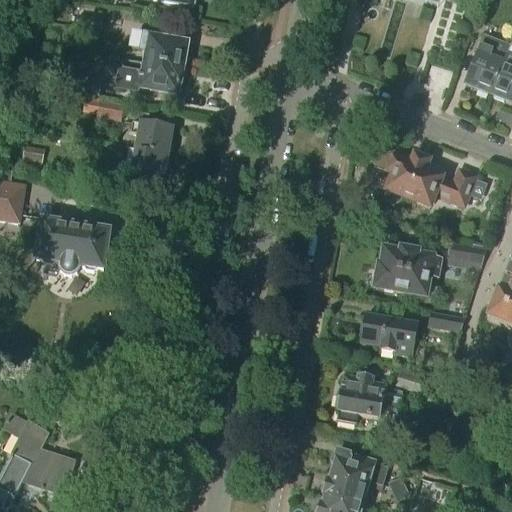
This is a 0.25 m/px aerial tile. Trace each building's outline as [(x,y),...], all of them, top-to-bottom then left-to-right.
[(194,9),(195,0),(153,0),(153,2),(194,9)] [(64,1),(63,10),(73,12),(75,3),(64,1)] [(99,37),(101,21),(81,17),(78,33),(99,37)] [(495,98),(509,46),(485,37),(466,87),(495,98)] [(186,73),(189,60),(184,59),(187,47),(133,38),(131,50),(147,53),(145,66),(186,73)] [(511,47),(509,46),(495,98),(511,104),(511,47)] [(186,73),(145,66),(145,67),(125,64),(123,76),(121,76),(119,92),(137,95),(138,92),(178,99),(180,86),(184,87),(186,73)] [(98,101),(101,88),(45,76),(42,90),(85,99),(98,101)] [(27,108),(30,92),(8,87),(4,104),(27,108)] [(121,125),(124,109),(100,104),(100,101),(98,101),(85,99),(82,116),(121,125)] [(141,127),(132,126),(130,137),(138,138),(136,152),(167,157),(172,131),(141,126),(141,127)] [(40,177),(44,154),(24,150),(20,174),(40,177)] [(413,162),(383,151),(382,152),(381,152),(379,152),(377,152),(374,153),(373,154),(372,156),(371,158),(371,159),(371,162),(372,164),(373,166),(374,167),(376,168),(376,170),(393,177),(386,195),(387,195),(387,200),(389,203),(393,205),(397,204),(400,200),(400,199),(430,210),(435,198),(463,209),(474,181),(459,175),(454,188),(440,183),(443,174),(427,168),(428,164),(414,159),(413,162)] [(163,183),(167,157),(136,152),(134,166),(126,164),(124,175),(131,176),(131,177),(163,183)] [(12,174),(0,172),(0,223),(20,227),(26,189),(10,186),(12,174)] [(68,228),(43,224),(37,263),(43,264),(45,268),(52,269),(55,266),(61,267),(60,271),(66,279),(72,279),(79,273),(79,270),(85,271),(88,275),(94,276),(97,272),(103,273),(109,235),(83,231),(84,226),(68,224),(68,228)] [(449,246),(445,268),(467,272),(479,274),(486,251),(471,247),(471,250),(449,246)] [(511,254),(486,319),(511,329),(507,342),(511,344),(511,254)] [(437,283),(441,265),(385,255),(382,272),(379,272),(376,293),(425,301),(429,282),(437,283)] [(458,336),(461,321),(430,315),(427,331),(458,336)] [(412,361),(417,328),(367,319),(362,347),(382,351),(381,354),(395,356),(394,358),(412,361)] [(419,396),(424,382),(401,374),(396,388),(419,396)] [(341,399),(337,400),(335,410),(338,412),(338,415),(339,415),(337,425),(355,428),(357,419),(379,423),(382,407),(399,410),(402,395),(385,392),(385,390),(372,387),(373,382),(358,379),(357,382),(344,380),(341,399)] [(72,464),(38,453),(46,437),(10,418),(2,434),(20,444),(18,448),(20,448),(14,458),(13,458),(0,483),(0,492),(14,500),(25,480),(43,485),(42,491),(62,497),(72,464)] [(333,468),(331,475),(354,482),(355,480),(364,484),(363,488),(368,489),(369,485),(381,489),(387,469),(337,454),(337,456),(333,458),(331,464),(333,468)] [(328,484),(324,487),(322,493),(324,498),(324,499),(362,510),(368,489),(363,488),(364,484),(355,480),(354,482),(331,475),(328,484)] [(397,505),(410,499),(401,480),(388,486),(397,505)] [(322,507),(317,510),(316,511),(361,511),(362,510),(324,499),(322,507)]
